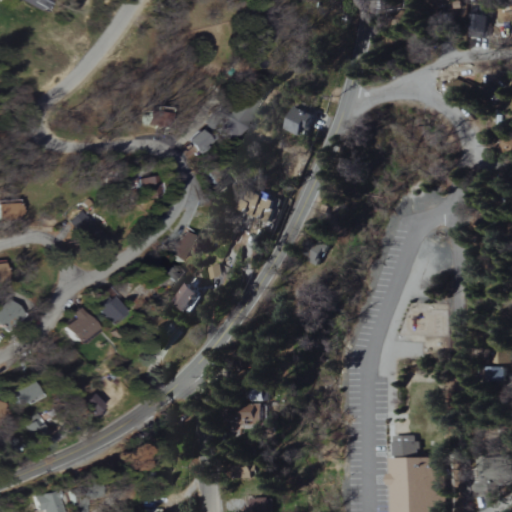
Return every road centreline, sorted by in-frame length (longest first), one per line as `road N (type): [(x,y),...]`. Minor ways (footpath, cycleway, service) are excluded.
road 1 (residential): [(362,0),(348,111),(282,249),(242,308),(187,379),(103,443),(0,486)]
road 2 (residential): [(0,362),(173,216),(183,179),(176,157),(155,147),(66,146),(40,123),(47,104),(136,0)]
road 3 (residential): [(479,154),(461,188),(457,229),(470,511)]
road 4 (residential): [(348,111),(378,93),(416,87),(445,100),(479,154)]
road 5 (residential): [(187,379),(211,511)]
